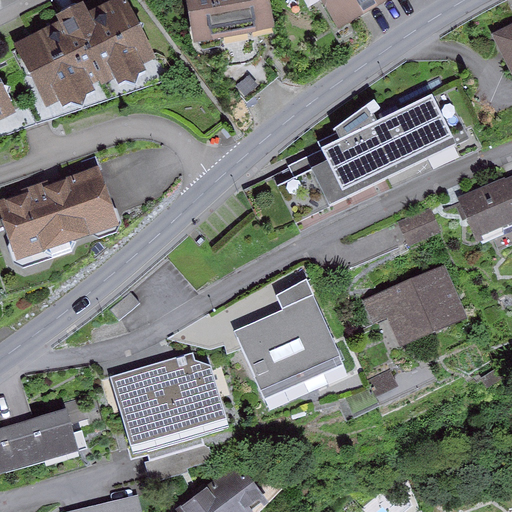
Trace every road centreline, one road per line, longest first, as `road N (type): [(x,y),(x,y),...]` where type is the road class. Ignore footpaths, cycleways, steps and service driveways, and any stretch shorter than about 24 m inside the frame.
road 1 (residential): [(25,340),(49,361),(139,341),(318,239),(511,150)]
road 2 (tertiary): [(217,180),(362,66),(466,0)]
road 3 (tertiary): [(25,340),(217,180)]
road 4 (residential): [(0,174),(145,124),(175,134),(217,180)]
road 5 (residential): [(0,501),(133,471)]
